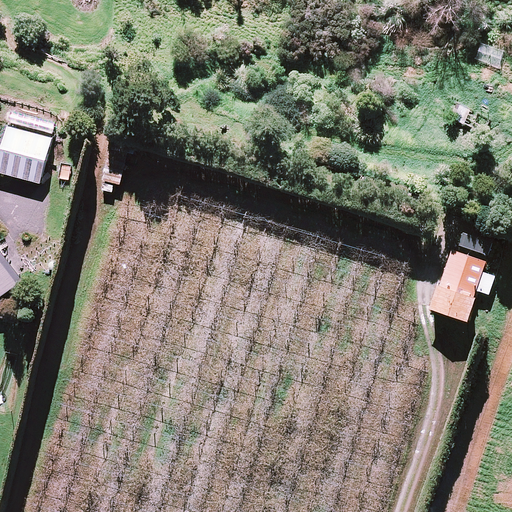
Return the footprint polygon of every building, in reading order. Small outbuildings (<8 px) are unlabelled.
[(55,139),(11,127),(0,166),(0,172),(43,184),(55,139)] [(122,185),(130,154),(137,156),(139,148),(112,142),(109,152),(100,190),(115,193),(117,184),(122,185)] [(499,229),(470,219),(461,246),(490,256),(499,229)] [(18,253),(34,274),(47,264),(55,258),(62,253),(45,232),(18,253)] [(0,301),(25,283),(0,249),(0,301)] [(487,263),(455,251),(435,309),(472,321),(482,292),(491,295),(497,277),(484,273),(487,263)]
